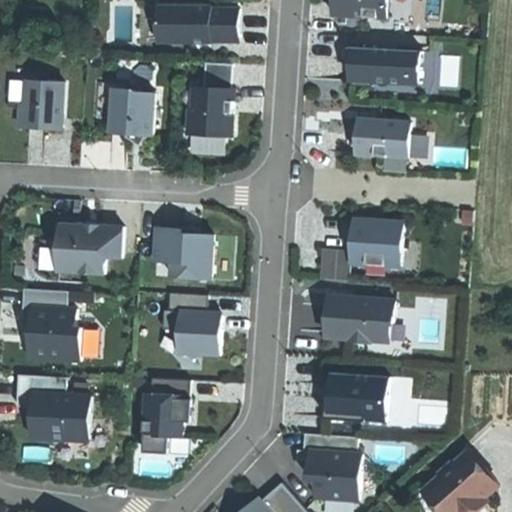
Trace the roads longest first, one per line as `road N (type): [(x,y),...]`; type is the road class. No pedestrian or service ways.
road 1 (residential): [(172,511),(257,423),(273,190)]
road 2 (residential): [(273,190),(0,175)]
road 3 (residential): [(468,193),(273,190)]
road 4 (residential): [(273,190),(290,0)]
road 5 (residential): [(0,485),(119,511)]
